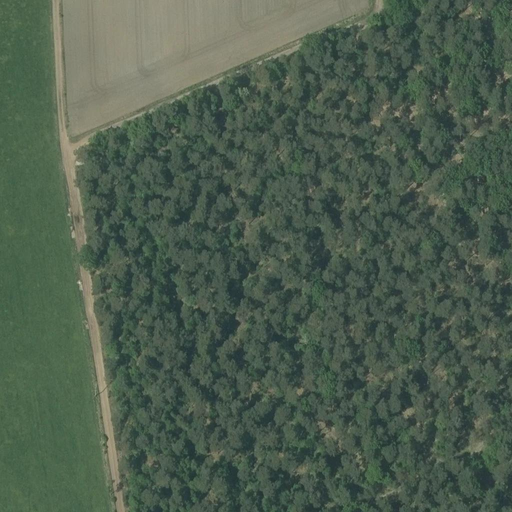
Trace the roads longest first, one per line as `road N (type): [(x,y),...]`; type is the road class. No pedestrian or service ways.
road 1 (track): [(56,0),(61,118),(118,511)]
road 2 (track): [(409,0),(66,154)]
road 3 (track): [(511,427),(364,511)]
